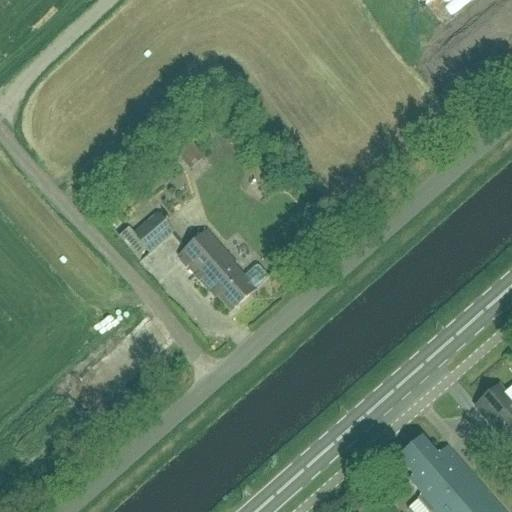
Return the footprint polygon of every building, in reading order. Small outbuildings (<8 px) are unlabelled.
[(178,163),(200,170),(205,153),(183,146),(178,163)] [(131,238),(148,258),(173,236),(165,227),(185,210),(177,199),(131,238)] [(211,294),(229,315),(254,293),(268,281),(258,269),(253,269),(242,279),(233,269),(235,267),(205,233),(176,259),(209,296),(211,294)] [(511,391),(505,398),(498,390),(474,411),(505,447),(511,441),(511,391)] [(424,511),(498,511),(444,451),(435,460),(421,444),(398,464),(412,479),(408,483),(421,498),(416,502),(424,511)]
